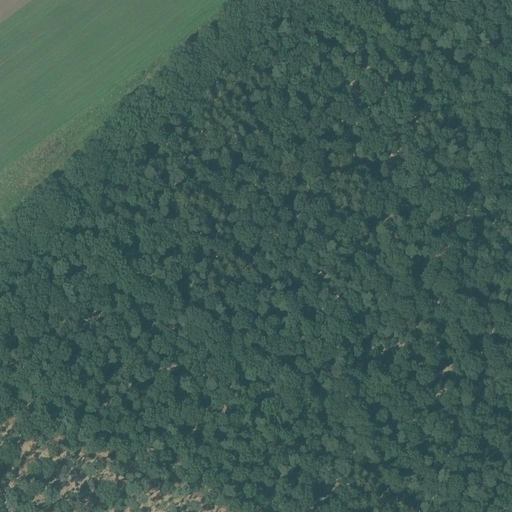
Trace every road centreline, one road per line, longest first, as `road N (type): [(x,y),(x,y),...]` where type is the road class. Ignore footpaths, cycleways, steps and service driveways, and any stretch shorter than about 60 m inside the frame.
road 1 (track): [(210,500),(511,96)]
road 2 (unclassified): [(0,254),(263,0)]
road 3 (track): [(511,136),(306,0)]
